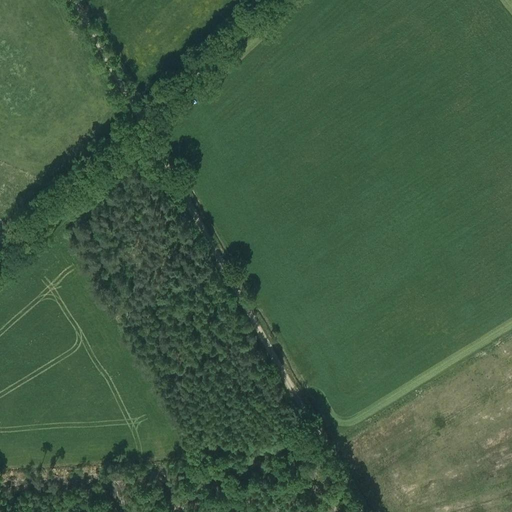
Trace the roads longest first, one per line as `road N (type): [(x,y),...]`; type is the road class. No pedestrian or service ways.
road 1 (track): [(359,511),(141,120)]
road 2 (track): [(141,120),(0,252)]
road 3 (track): [(265,0),(141,120)]
road 4 (track): [(141,120),(73,0)]
